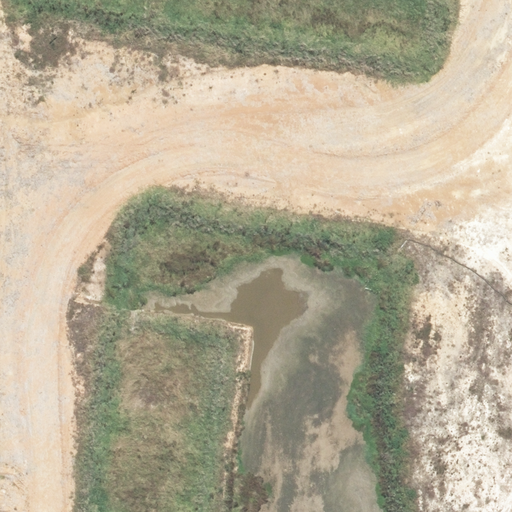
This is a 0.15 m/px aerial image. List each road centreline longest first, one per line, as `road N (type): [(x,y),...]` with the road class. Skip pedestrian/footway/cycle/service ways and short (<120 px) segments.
road 1 (unknown): [(511,132),(35,38)]
road 2 (unknown): [(0,242),(35,38)]
